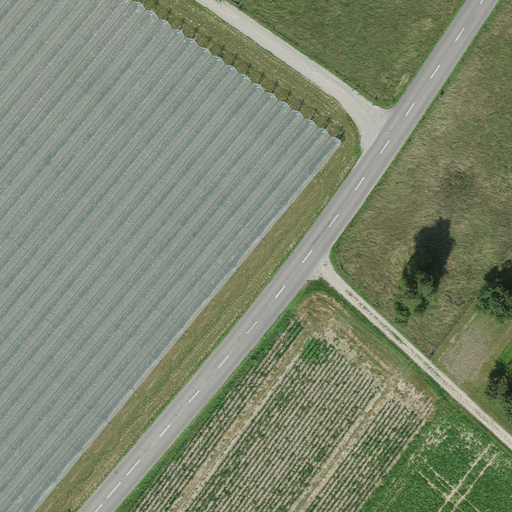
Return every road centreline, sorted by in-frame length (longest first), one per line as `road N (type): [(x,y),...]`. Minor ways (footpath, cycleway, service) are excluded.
road 1 (tertiary): [(95,511),(308,259),(485,0)]
road 2 (track): [(308,259),(511,447)]
road 3 (track): [(394,133),(201,0)]
